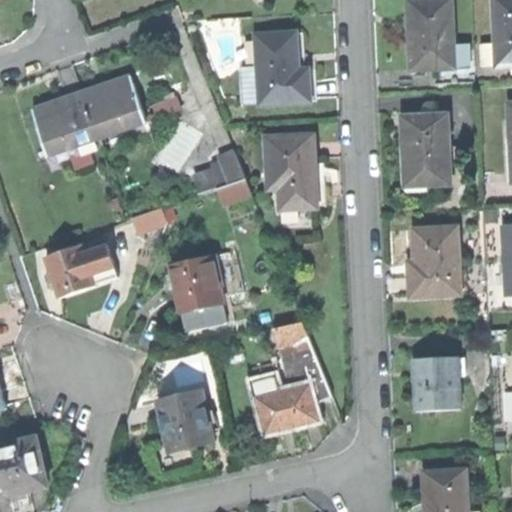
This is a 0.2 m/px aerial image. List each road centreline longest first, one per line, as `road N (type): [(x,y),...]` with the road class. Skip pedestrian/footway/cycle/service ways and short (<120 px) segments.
road 1 (residential): [(372,454),(354,0)]
road 2 (residential): [(372,454),(117,511)]
road 3 (residential): [(76,511),(118,395),(71,373)]
